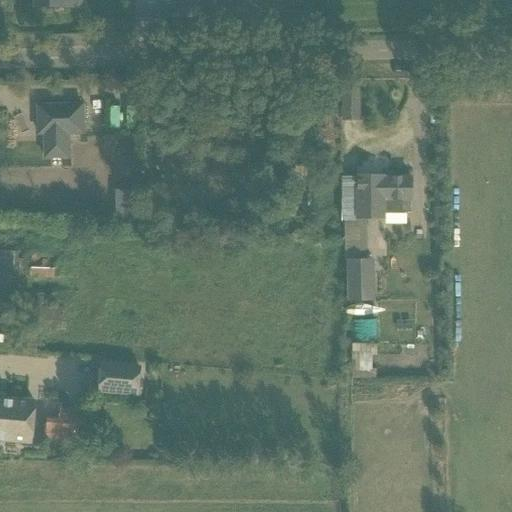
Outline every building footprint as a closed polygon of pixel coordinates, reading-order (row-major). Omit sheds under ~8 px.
[(256,15),(255,0),(135,0),(136,16),(256,15)] [(82,133),(81,105),(38,106),(38,134),(44,134),(45,158),(67,157),(66,133),(82,133)] [(411,212),(411,178),(383,178),(383,176),(357,176),(357,213),(411,212)] [(55,255),(31,254),(31,259),(17,258),(18,252),(0,251),(0,274),(30,276),(29,278),(54,279),(55,255)] [(345,300),(372,300),(371,258),(344,259),(345,300)] [(66,307),(36,306),(36,329),(65,330),(66,307)] [(16,329),(14,351),(30,352),(32,330),(33,320),(16,319),(16,329)] [(375,371),(376,344),(356,344),(355,370),(375,371)] [(141,366),(101,362),(98,392),(137,396),(141,366)] [(33,402),(7,400),(0,399),(0,438),(30,441),(33,402)] [(91,443),(94,411),(59,408),(58,420),(46,419),(45,439),(91,443)]
